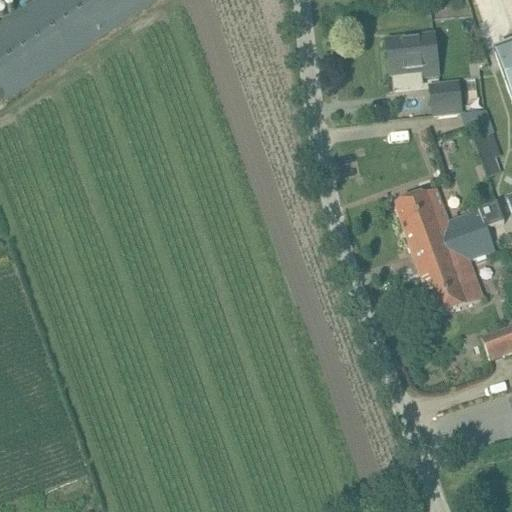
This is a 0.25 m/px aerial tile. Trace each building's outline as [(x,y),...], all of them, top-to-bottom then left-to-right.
[(0,94),(5,102),(158,0),(42,0),(0,28),(0,94)] [(434,39),(406,42),(386,44),(390,78),(421,75),(422,79),(438,77),(434,39)] [(511,48),(494,55),(511,103),(511,198),(507,201),(511,215),(511,48)] [(433,118),(461,115),(457,85),(430,88),(433,118)] [(477,137),(490,135),(486,111),(473,113),(477,137)] [(480,154),(487,176),(499,172),(492,151),(480,154)] [(488,235),(481,216),(480,213),(448,224),(436,192),(394,207),(421,280),(469,263),(495,254),(488,235)] [(497,210),(481,216),(488,235),(504,230),(497,210)] [(484,303),(469,263),(421,280),(435,320),(484,303)] [(511,329),(480,341),(489,364),(511,355),(511,329)]
